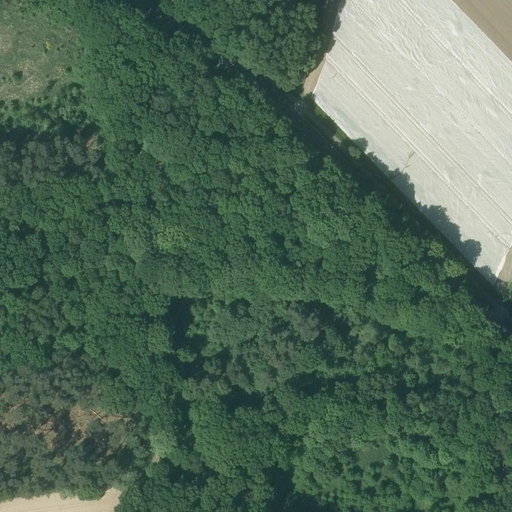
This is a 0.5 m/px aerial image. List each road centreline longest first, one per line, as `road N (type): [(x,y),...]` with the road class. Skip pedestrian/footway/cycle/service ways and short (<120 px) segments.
road 1 (track): [(124,511),(158,453),(162,429),(86,0)]
road 2 (tertiary): [(123,0),(204,46),(290,116),(511,342)]
